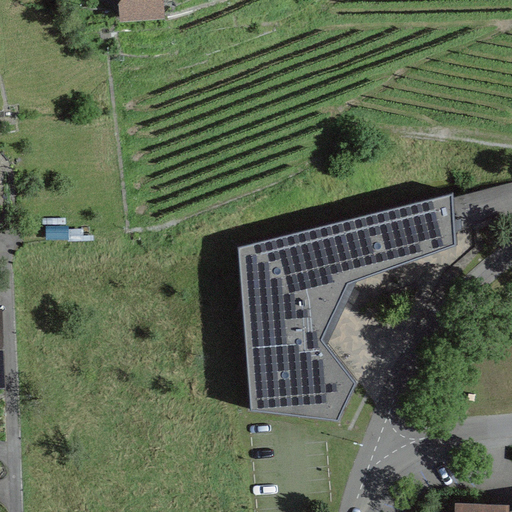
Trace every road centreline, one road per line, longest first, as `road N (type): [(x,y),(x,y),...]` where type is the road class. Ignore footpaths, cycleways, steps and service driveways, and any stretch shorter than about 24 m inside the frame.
road 1 (residential): [(511,250),(423,337),(378,446)]
road 2 (residential): [(378,446),(511,425)]
